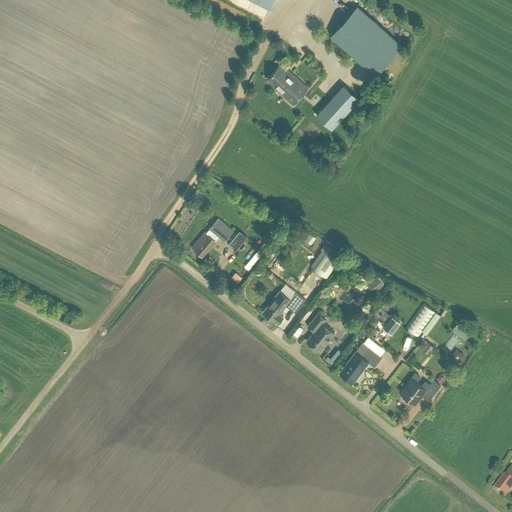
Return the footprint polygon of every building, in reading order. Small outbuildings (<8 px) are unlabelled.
[(376,75),(403,45),(358,4),(331,35),(376,75)] [(280,64),(267,78),(275,84),(273,86),(293,104),(308,87),(292,73),(291,74),(280,64)] [(317,114),(332,128),(360,98),(344,84),(317,114)] [(207,231),(205,230),(192,247),(203,256),(219,236),(225,240),(234,230),(218,217),(207,231)] [(240,230),(229,244),(236,250),(247,236),(240,230)] [(247,268),(263,250),(259,246),(242,265),(247,268)] [(327,277),(341,256),(328,247),(314,268),(327,277)] [(238,273),(234,278),(238,282),(242,277),(238,273)] [(377,275),(370,281),(377,291),(385,285),(377,275)] [(307,299),(297,291),(286,282),(280,289),(263,310),(278,323),(284,316),(280,313),(287,305),(290,308),(294,304),(299,309),(307,299)] [(426,333),(440,314),(436,311),(424,302),(406,327),(418,335),(422,330),(426,333)] [(320,350),(335,332),(323,322),(326,318),(318,312),(308,324),(315,330),(307,340),(320,350)] [(456,325),(469,334),(473,327),(463,320),(465,317),(462,316),(456,325)] [(392,317),(386,324),(395,331),(400,323),(392,317)] [(424,338),(418,345),(429,354),(435,346),(424,338)] [(363,342),(340,371),(353,382),(359,374),(355,371),(359,366),(363,369),(369,362),(374,366),(382,356),(363,342)] [(423,385),(417,381),(421,376),(416,373),(401,392),(405,395),(403,397),(410,402),(411,400),(416,404),(425,392),(431,397),(441,385),(434,379),(431,384),(426,381),(423,385)] [(446,406),(449,408),(437,423),(449,432),(452,429),(456,432),(469,415),(459,407),(450,400),(446,406)] [(511,468),(505,478),(504,477),(495,490),(503,496),(502,497),(503,498),(504,497),(506,499),(511,490),(511,468)]
